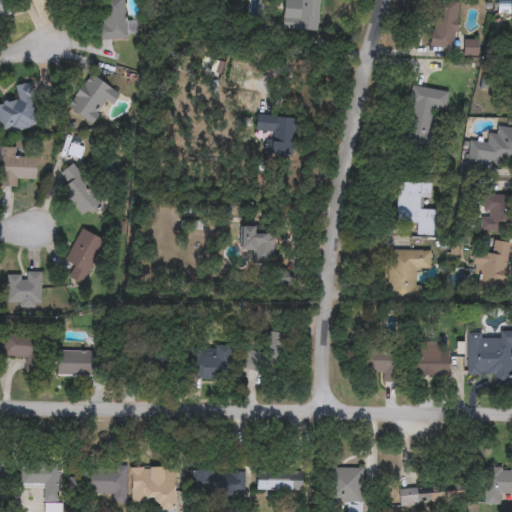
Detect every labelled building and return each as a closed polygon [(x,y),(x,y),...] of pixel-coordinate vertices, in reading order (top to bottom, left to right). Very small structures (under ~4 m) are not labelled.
[(8,0),(8,15),(0,15),(0,0),(8,0)] [(102,39),(102,0),(124,0),(124,39),(102,39)] [(318,0),(318,32),(282,31),(282,0),(318,0)] [(430,47),(434,0),(457,0),(453,50),(430,47)] [(91,125),(65,108),(88,74),(113,91),(91,125)] [(32,83),(39,128),(1,134),(0,128),(0,104),(17,101),(15,86),(32,83)] [(431,109),(425,148),(402,144),(411,87),(447,93),(445,111),(431,109)] [(511,167),(480,163),(478,175),(464,173),(468,142),(486,144),(487,134),(496,135),(497,128),(511,130),(511,167)] [(0,187),(0,148),(14,148),(14,158),(35,158),(35,180),(16,180),(16,187),(0,187)] [(58,191),(66,182),(59,175),(70,164),(104,198),(84,218),(58,191)] [(429,184),(429,199),(422,199),(422,210),(433,210),(432,236),(415,236),(415,224),(394,223),(395,183),(429,184)] [(511,232),(480,232),(480,196),(511,196),(511,232)] [(239,251),(239,227),(273,227),(273,265),(254,265),(254,251),(239,251)] [(65,263),(79,231),(103,241),(84,286),(68,279),(73,267),(65,263)] [(508,244),(501,299),(477,296),(480,268),(471,267),(473,251),(490,254),(492,241),(508,244)] [(429,251),(428,269),(415,269),(415,302),(387,302),(387,251),(429,251)] [(41,274),(41,308),(5,307),(5,273),(41,274)] [(248,352),(260,355),(264,332),(285,336),(278,371),(246,364),(248,352)] [(511,332),(511,359),(511,385),(492,385),(492,375),(464,374),(466,334),(481,334),(481,338),(498,339),(498,332),(511,332)] [(26,359),(3,357),(5,334),(42,337),(39,374),(25,373),(26,359)] [(407,377),(407,344),(445,344),(445,377),(407,377)] [(228,382),(186,379),(188,346),(231,349),(228,382)] [(362,373),(363,347),(397,347),(396,383),(380,383),(380,374),(362,373)] [(164,351),(162,376),(123,373),(124,360),(143,361),(143,350),(164,351)] [(106,352),(106,377),(57,377),(57,352),(106,352)] [(60,511),(43,511),(43,487),(21,487),(21,464),(60,464),(60,511)] [(125,498),(73,499),(73,469),(125,468),(125,498)] [(129,468),(173,468),(173,510),(130,511),(129,468)] [(362,469),(362,503),(327,503),(327,469),(362,469)] [(511,494),(499,494),(499,505),(483,505),(483,469),(511,469),(511,494)] [(300,494),(254,493),(254,471),(301,472),(300,494)] [(244,496),(193,495),(193,472),(245,473),(244,496)] [(461,505),(398,507),(398,488),(461,485),(461,505)]
